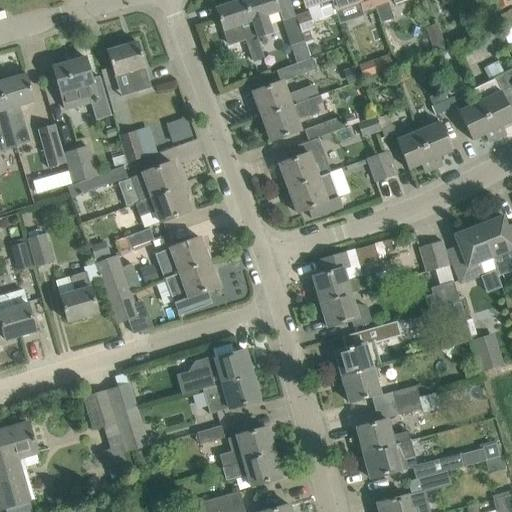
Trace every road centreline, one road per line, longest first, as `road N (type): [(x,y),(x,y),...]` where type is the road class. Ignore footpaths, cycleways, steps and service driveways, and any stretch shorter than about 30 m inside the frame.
road 1 (residential): [(0,390),(279,308)]
road 2 (residential): [(261,256),(170,0)]
road 3 (residential): [(261,256),(402,214),(511,160)]
road 4 (residential): [(330,511),(279,308)]
